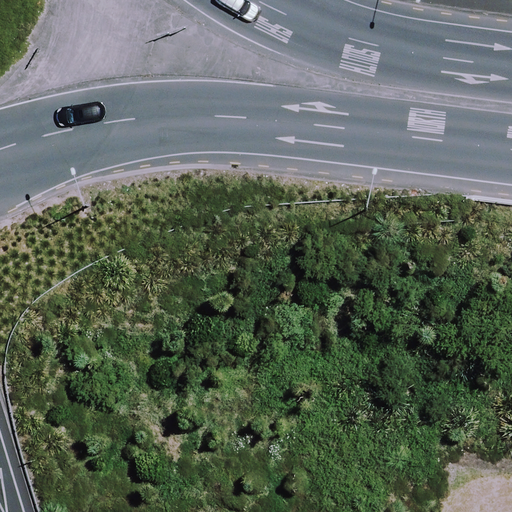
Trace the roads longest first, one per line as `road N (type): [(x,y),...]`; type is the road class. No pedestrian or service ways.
road 1 (secondary): [(511,151),(252,121),(142,117),(69,129),(0,154)]
road 2 (secondary): [(267,0),(390,45),(511,64)]
